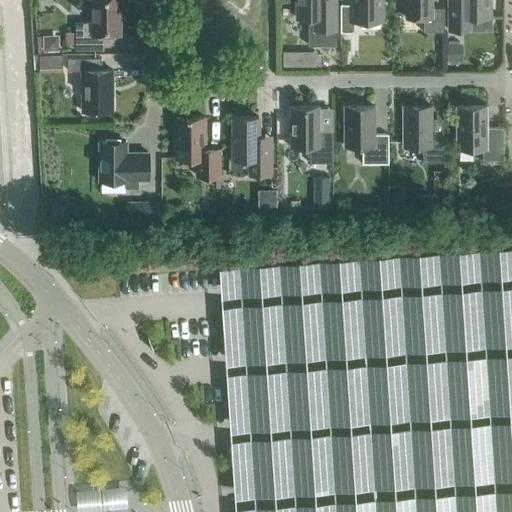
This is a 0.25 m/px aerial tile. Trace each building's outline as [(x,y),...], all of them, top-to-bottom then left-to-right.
[(120,2),(120,0),(90,0),(91,21),(75,21),(75,49),(104,49),(104,33),(120,33),(120,10),(122,10),(122,2),(120,2)] [(324,2),(323,0),(295,0),(296,17),(309,17),(309,44),(336,44),(336,29),(336,2),(324,2)] [(380,0),(352,0),(352,4),(340,4),(340,32),(355,32),(354,20),(381,20),(380,0)] [(432,7),(431,0),(405,0),(406,17),(424,17),(424,31),(444,31),(444,7),(432,7)] [(490,16),(490,0),(448,0),(448,29),(471,29),(471,16),(490,16)] [(59,50),(59,42),(53,34),(42,34),(43,50),(59,50)] [(449,60),(463,60),(463,46),(449,46),(449,60)] [(62,53),(40,53),(40,68),(62,68),(62,53)] [(300,54),(284,54),(285,66),(301,66),(300,54)] [(112,110),(112,69),(92,69),(92,57),(68,57),(68,70),(81,70),(82,110),(112,110)] [(388,163),(388,133),(374,134),(374,105),(344,105),(344,145),(362,145),(362,163),(388,163)] [(423,162),(444,162),(443,137),(431,138),(431,105),(403,105),(403,146),(422,146),(423,162)] [(486,127),(486,105),(456,105),(456,148),(482,147),(482,159),(502,159),(502,126),(486,127)] [(332,163),(332,131),(319,131),(319,106),(288,106),(289,146),(309,146),(309,163),(332,163)] [(205,149),(205,116),(174,116),(175,157),(196,157),(196,175),(219,175),(219,148),(205,149)] [(258,143),(258,116),(232,116),(232,155),(228,155),(228,173),(234,173),(236,175),(238,175),(241,175),(243,174),(245,173),(249,173),(249,174),(271,173),(271,143),(258,143)] [(148,179),(148,151),(134,152),(134,153),(126,153),(126,141),(99,141),(99,180),(125,180),(125,187),(138,187),(138,179),(148,179)] [(312,176),(312,190),(328,190),(328,176),(312,176)] [(492,186),(492,199),(508,199),(508,186),(492,186)] [(260,188),(260,216),(276,216),(276,188),(260,188)] [(443,206),(443,195),(419,195),(419,206),(443,206)] [(380,209),(388,209),(388,197),(380,197),(380,209)] [(159,220),(159,201),(126,201),(126,220),(159,220)] [(49,217),(59,221),(63,208),(53,204),(49,217)] [(511,251),(216,271),(218,299),(511,279),(511,251)] [(511,289),(220,308),(223,365),(511,346),(511,289)] [(511,355),(224,374),(228,431),(511,413),(511,355)] [(511,423),(228,441),(232,498),(511,480),(511,423)] [(511,511),(511,490),(232,508),(231,511),(511,511)]
